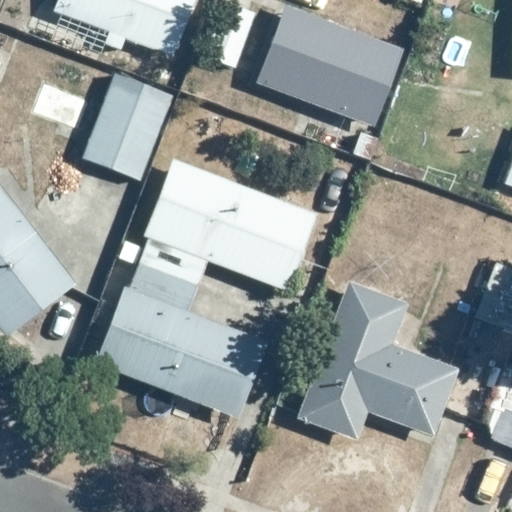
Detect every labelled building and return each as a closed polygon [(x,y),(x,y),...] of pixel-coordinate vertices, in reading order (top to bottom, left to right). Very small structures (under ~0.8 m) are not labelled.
[(56,0),(52,12),(173,56),(193,0),(56,0)] [(256,13),(220,1),(199,62),(235,75),(256,13)] [(397,48),(283,7),(255,87),(369,128),(397,48)] [(165,103),(105,81),(76,160),(136,182),(165,103)] [(511,161),(503,187),(511,190),(511,161)] [(308,215),(167,163),(90,370),(234,423),(262,348),(183,319),(203,265),(279,293),(308,215)] [(70,288),(0,198),(0,335),(4,340),(70,288)] [(511,238),(504,236),(497,233),(467,314),(511,331),(511,238)] [(402,299),(345,278),(290,428),(349,450),(361,417),(430,443),(442,410),(472,420),(495,356),(394,320),(402,299)] [(465,438),(511,454),(511,362),(495,356),(472,420),(465,438)]
